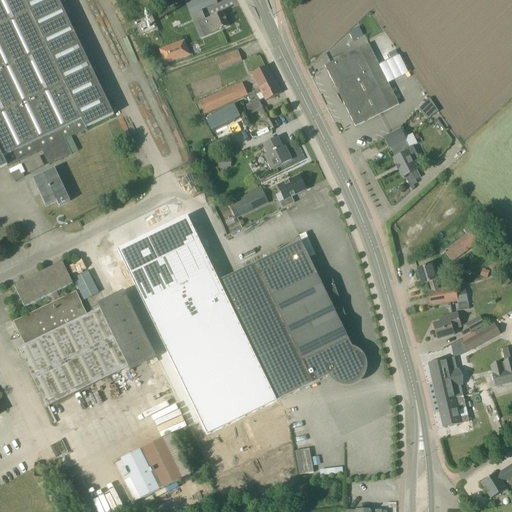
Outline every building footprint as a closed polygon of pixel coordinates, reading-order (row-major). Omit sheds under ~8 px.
[(0,0),(0,169),(7,166),(7,167),(42,151),(49,165),(72,154),(65,140),(87,129),(86,128),(114,115),(75,34),(58,0),(0,0)] [(196,0),(186,5),(190,15),(201,10),(217,4),(215,0),(196,0)] [(223,12),(199,22),(205,37),(229,26),(223,12)] [(357,27),(347,32),(352,40),(362,35),(357,27)] [(184,42),(168,48),(161,51),(165,63),(188,54),(184,42)] [(355,126),(399,105),(368,44),(325,66),(355,126)] [(216,58),(220,70),(242,61),(238,50),(216,58)] [(275,82),(267,66),(252,74),(259,88),(268,84),(268,85),(275,82)] [(259,88),(260,89),(247,95),(252,104),(246,107),(250,115),(262,109),(259,101),(264,98),(266,101),(281,94),(275,82),(268,85),(268,84),(259,88)] [(199,102),(205,114),(247,95),(242,83),(199,102)] [(438,112),(429,98),(418,109),(423,114),(429,111),(432,116),(438,112)] [(234,106),(206,120),(211,132),(240,118),(234,106)] [(246,128),(248,137),(271,131),(268,121),(246,128)] [(266,140),(274,137),(272,130),(264,132),(266,140)] [(400,130),(393,133),(384,138),(389,148),(390,148),(395,158),(394,159),(397,166),(395,166),(397,170),(399,170),(403,177),(417,170),(413,163),(419,160),(412,146),(409,148),(400,130)] [(264,145),(268,154),(264,156),(271,170),(291,160),(284,145),(281,147),(277,138),(264,145)] [(218,168),(231,168),(231,159),(218,159),(218,168)] [(14,182),(24,177),(20,168),(10,173),(14,182)] [(70,201),(55,168),(33,179),(45,206),(56,201),(59,206),(70,201)] [(294,203),(292,197),(306,190),(299,176),(277,186),(284,200),(279,202),(282,209),(294,203)] [(235,219),(268,203),(261,188),(228,204),(235,219)] [(451,263),(485,239),(476,227),(442,252),(451,263)] [(277,401),(313,384),(313,383),(333,374),(334,375),(335,377),(337,378),(338,379),(340,380),(342,381),(344,382),(346,382),(348,382),(350,382),(352,381),(354,381),(356,380),(357,378),(359,377),(360,375),(361,373),(362,370),(363,368),(363,365),(362,363),(362,361),(332,280),(322,284),(301,241),(219,281),(192,228),(122,261),(206,436),(277,401)] [(154,355),(118,280),(110,283),(117,297),(98,306),(100,310),(85,317),(79,305),(82,304),(76,292),(60,300),(57,292),(73,284),(63,263),(14,286),(24,308),(51,295),(55,302),(14,322),(14,323),(15,323),(26,345),(18,349),(47,407),(128,368),(130,371),(156,358),(155,355),(154,355)] [(458,301),(456,289),(455,287),(438,290),(435,281),(436,280),(431,265),(417,269),(422,285),(429,282),(432,291),(428,292),(430,306),(458,301)] [(98,293),(92,282),(88,273),(74,279),(85,300),(98,293)] [(443,321),(433,324),(437,340),(454,335),(452,330),(461,327),(457,314),(442,318),(443,321)] [(471,332),(484,325),(479,317),(466,324),(471,332)] [(477,331),(478,334),(463,343),(468,352),(500,334),(493,322),(477,331)] [(446,360),(446,359),(428,363),(434,389),(451,384),(451,385),(459,383),(453,358),(446,360)] [(511,382),(511,360),(490,366),(496,386),(511,382)] [(434,389),(443,428),(469,422),(467,414),(458,416),(457,412),(466,410),(460,386),(452,388),(451,386),(452,386),(451,385),(451,384),(434,389)] [(145,412),(170,400),(168,395),(143,407),(145,412)] [(116,465),(134,502),(191,475),(171,435),(121,460),(122,462),(116,465)] [(72,496),(89,489),(91,493),(104,487),(93,462),(78,468),(76,464),(61,471),(72,496)] [(507,490),(511,486),(511,465),(497,474),(497,473),(481,483),(491,499),(507,490)]
